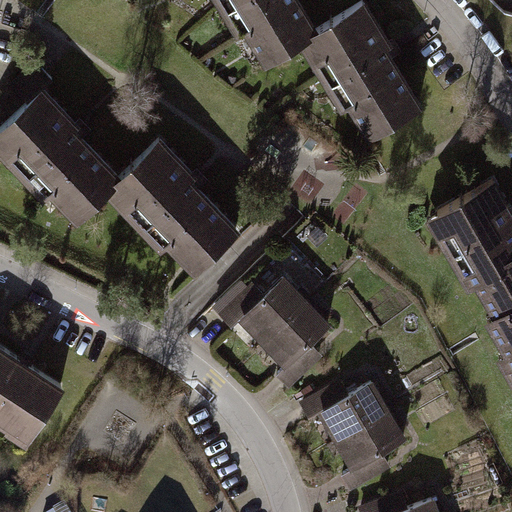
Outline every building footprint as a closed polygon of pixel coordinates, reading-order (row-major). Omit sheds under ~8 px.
[(263,48),(271,62),(319,32),(298,0),(219,0),(226,11),(232,7),(259,51),(263,48)] [(366,122),(375,135),(422,106),(388,50),(392,47),(365,4),(349,14),(309,39),(325,64),(319,68),(329,85),(335,81),(362,125),(366,122)] [(12,86),(31,105),(55,82),(37,62),(12,86)] [(71,207),(82,218),(122,180),(76,132),(80,129),(45,92),(31,105),(0,135),(0,140),(18,159),(13,164),(27,178),(32,173),(67,210),(71,207)] [(187,258),(198,269),(239,230),(193,183),(196,179),(161,143),(147,156),(114,188),(134,210),(129,215),(143,229),(148,224),(184,261),(187,258)] [(494,302),(502,316),(511,309),(511,211),(496,184),(480,194),(439,217),(454,243),(448,247),(458,263),(464,260),(490,304),(494,302)] [(266,297),(254,284),(221,315),(233,327),(248,314),(271,338),(309,303),(286,278),(266,297)] [(291,389),(324,359),(312,346),(332,327),(309,303),(271,338),(294,363),(279,377),(291,389)] [(511,310),(494,320),(492,322),(494,326),(496,324),(502,334),(498,337),(511,361),(511,310)] [(64,391),(0,349),(0,425),(29,444),(64,391)] [(349,395),(341,380),(301,402),(310,417),(327,407),(344,436),(390,411),(373,381),(349,395)] [(351,491),(391,469),(382,454),(406,440),(390,411),(344,436),(360,466),(343,476),(351,491)] [(409,508),(403,492),(360,508),(362,511),(439,511),(435,499),(409,508)]
